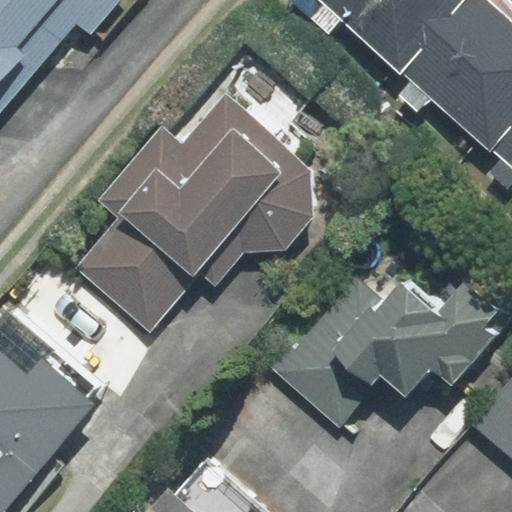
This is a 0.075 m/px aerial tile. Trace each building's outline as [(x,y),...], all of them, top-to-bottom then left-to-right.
[(0,0),(0,81),(17,96),(83,18),(108,40),(141,0),(0,0)] [(511,0),(335,0),(322,15),(343,34),(356,19),(414,72),(401,86),(431,113),(449,93),(510,148),(497,162),(511,175),(511,0)] [(265,250),(295,247),(335,203),(337,176),(238,85),(193,133),(178,120),(109,194),(129,213),(83,263),(159,333),(249,235),(265,250)] [(351,421),(404,366),(432,393),(455,369),(470,383),(511,338),(511,296),(490,275),(462,304),(399,244),(288,361),(351,421)] [(0,506),(5,511),(14,511),(125,396),(32,307),(0,339),(0,506)] [(511,380),(483,411),(511,438),(511,380)] [(245,511),(270,485),(221,441),(156,511),(245,511)]
